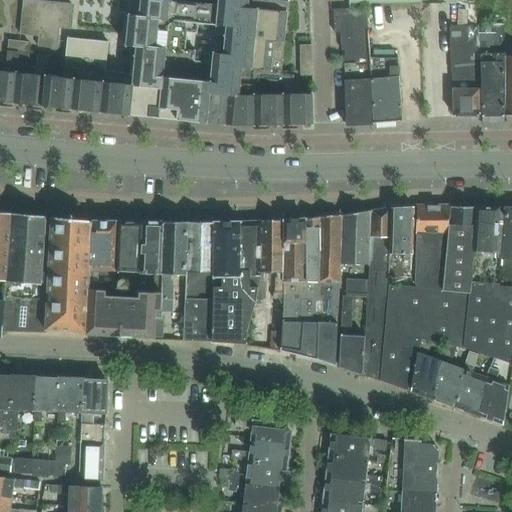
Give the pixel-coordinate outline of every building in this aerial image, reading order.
[(28,0),(22,0),(20,24),(39,26),(44,27),(47,2),(28,0)] [(105,72),(108,42),(67,38),(66,49),(64,67),(65,67),(64,77),(61,107),(70,108),(71,108),(71,109),(72,109),(72,108),(89,110),(89,111),(90,111),(90,110),(100,111),(100,112),(101,112),(101,111),(118,113),(119,114),(119,113),(129,114),(129,115),(130,115),(130,114),(147,116),(148,117),(148,116),(158,117),(159,118),(159,117),(177,119),(178,120),(178,119),(187,120),(188,121),(188,120),(206,122),(207,122),(224,124),(225,124),(235,125),(236,125),(254,125),(255,125),(264,125),(265,125),(267,125),(282,124),(283,124),(284,124),(293,124),(294,124),(295,124),(312,124),(313,124),(313,123),(313,113),(313,112),(312,95),(313,95),(313,93),(312,93),(311,93),(311,94),(293,94),(293,76),(284,75),(281,74),(281,70),(282,61),(282,60),(284,42),(284,41),(285,32),(285,31),(287,13),(287,12),(288,3),(288,2),(288,1),(287,1),(287,2),(278,1),(278,0),(277,0),(271,0),(217,0),(217,5),(200,3),(199,3),(189,2),(190,2),(189,2),(188,2),(171,0),(170,0),(169,0),(170,0),(168,0),(129,0),(128,7),(128,15),(128,16),(127,25),(126,27),(125,44),(125,45),(125,46),(126,47),(126,45),(135,46),(134,55),(134,57),(132,74),(105,72)] [(47,2),(44,27),(59,28),(69,29),(71,5),(47,2)] [(344,63),(346,125),(371,123),(369,66),(369,59),(366,8),(349,9),(333,9),(334,32),(340,32),(341,50),(344,50),(344,63)] [(20,24),(19,35),(38,37),(39,26),(20,24)] [(504,115),(505,26),(502,26),(502,25),(492,25),(492,50),(495,50),(495,53),(480,53),(481,115),(504,115)] [(39,26),(38,37),(58,39),(59,28),(44,27),(39,26)] [(449,26),(451,72),(453,116),(478,115),(477,30),(472,26),(469,26),(449,26)] [(37,43),(37,46),(57,49),(58,39),(38,37),(37,43)] [(8,40),(7,51),(13,52),(17,53),(18,41),(14,41),(8,40)] [(18,41),(17,53),(19,53),(27,54),(28,42),(18,41)] [(311,45),(300,45),(300,55),(311,55),(311,45)] [(0,101),(3,101),(2,102),(3,102),(4,102),(8,102),(13,52),(7,51),(5,72),(0,71),(0,101)] [(14,103),(28,104),(31,104),(31,105),(32,105),(37,105),(42,55),(36,54),(34,74),(17,73),(19,53),(17,53),(13,52),(8,102),(13,102),(13,103),(14,103)] [(43,106),(57,107),(60,107),(60,108),(61,108),(61,107),(64,77),(46,75),(48,56),(42,55),(37,105),(40,105),(42,105),(41,106),(43,106)] [(311,55),(300,55),(300,65),(312,65),(311,55)] [(369,66),(373,123),(401,121),(397,66),(398,66),(398,59),(369,59),(369,66)] [(312,65),(300,65),(300,75),(312,75),(312,65)] [(388,284),(387,278),(390,207),(389,208),(373,211),(371,211),(369,261),(368,264),(368,280),(367,294),(367,297),(364,337),(362,375),(380,381),(388,284)] [(391,207),(390,207),(387,278),(409,278),(413,207),(391,207)] [(417,287),(443,290),(450,207),(417,207),(416,216),(414,283),(417,287)] [(468,293),(469,282),(476,207),(450,207),(443,290),(468,293)] [(496,283),(500,217),(500,207),(476,207),(469,282),(496,283)] [(502,208),(500,207),(500,217),(496,283),(499,284),(501,259),(504,208),(502,208)] [(511,207),(504,207),(504,208),(501,259),(511,259),(511,207)] [(351,214),(340,215),(340,262),(340,264),(368,264),(369,261),(371,211),(351,214)] [(0,280),(5,281),(7,282),(12,214),(0,212),(0,280)] [(44,227),(44,217),(13,214),(7,282),(5,281),(4,302),(2,331),(14,331),(14,330),(25,330),(25,332),(46,332),(46,329),(47,285),(40,284),(44,227)] [(318,217),(319,266),(319,282),(340,283),(340,264),(340,262),(340,215),(318,217)] [(47,285),(46,329),(76,332),(76,330),(79,331),(79,332),(86,333),(88,289),(89,272),(90,231),(91,221),(51,217),(50,227),(47,285)] [(305,219),(305,265),(304,265),(304,282),(306,282),(318,282),(319,282),(319,266),(318,217),(305,219)] [(305,219),(284,220),(284,230),(283,283),(304,282),(304,265),(305,265),(305,219)] [(273,293),(272,299),(282,299),(283,283),(284,230),(284,220),(265,221),(263,273),(264,273),(276,273),(277,277),(275,277),(274,293),(273,293)] [(90,231),(89,272),(115,272),(115,271),(117,232),(117,222),(91,221),(90,231)] [(213,278),(211,342),(234,343),(235,342),(245,342),(245,344),(246,344),(247,331),(255,300),(262,301),(264,273),(263,273),(265,221),(261,221),(239,222),(232,222),(232,221),(214,222),(214,232),(213,273),(213,278)] [(117,232),(115,271),(140,273),(143,232),(142,222),(117,222),(117,232)] [(140,273),(140,274),(154,274),(162,274),(164,232),(164,222),(142,222),(143,232),(140,273)] [(163,274),(162,300),(172,300),(172,284),(170,284),(170,275),(186,276),(186,271),(187,232),(187,222),(164,222),(164,232),(162,274),(163,274)] [(187,232),(186,271),(186,276),(183,341),(211,342),(213,278),(213,273),(214,232),(214,222),(187,222),(187,232)] [(511,259),(501,259),(499,284),(496,283),(469,282),(468,293),(464,342),(463,347),(511,364),(511,366),(511,259)] [(86,333),(86,334),(108,335),(108,336),(132,337),(132,336),(154,337),(154,318),(155,312),(156,312),(156,310),(161,310),(162,305),(162,300),(163,274),(162,274),(154,274),(153,292),(139,292),(139,297),(128,296),(128,284),(127,281),(125,279),(122,279),(119,280),(118,281),(116,284),(116,296),(106,295),(106,290),(88,289),(86,333)] [(345,279),(345,287),(356,288),(357,280),(345,279)] [(368,280),(357,280),(356,288),(356,296),(367,297),(367,294),(368,280)] [(315,359),(335,365),(338,302),(339,293),(340,283),(319,282),(318,282),(317,293),(306,293),(306,282),(304,282),(283,283),(282,299),(281,332),(280,350),(315,359)] [(443,290),(417,287),(388,284),(380,381),(381,381),(382,380),(396,385),(395,386),(397,386),(402,347),(404,335),(445,344),(451,345),(463,347),(464,342),(468,293),(443,290)] [(345,287),(345,296),(356,296),(356,288),(345,287)] [(352,297),(342,297),(338,367),(362,375),(364,337),(350,336),(351,310),(354,310),(354,301),(352,300),(352,297)] [(154,328),(154,337),(163,337),(163,328),(154,328)] [(280,350),(280,337),(272,336),(271,349),(280,351),(280,350)] [(402,347),(397,386),(399,387),(399,386),(408,390),(410,391),(417,351),(418,352),(419,345),(413,344),(402,347)] [(451,345),(445,344),(440,359),(440,360),(433,400),(456,408),(463,369),(462,368),(450,364),(456,346),(451,345)] [(440,359),(418,352),(417,351),(410,391),(433,400),(440,360),(440,359)] [(471,371),(474,365),(478,354),(468,351),(462,368),(463,369),(456,408),(479,416),(486,377),(471,371)] [(505,413),(509,385),(494,380),(498,371),(490,367),(486,377),(479,416),(502,425),(504,419),(505,413)] [(11,376),(0,375),(0,424),(2,425),(2,431),(8,432),(8,431),(9,431),(11,376)] [(18,410),(33,411),(34,411),(36,377),(36,376),(12,375),(11,376),(9,431),(17,431),(18,410)] [(36,377),(34,411),(33,411),(33,422),(33,440),(41,440),(42,411),(56,412),(57,412),(59,378),(36,377)] [(59,378),(57,412),(56,412),(56,423),(64,423),(65,413),(81,413),(83,379),(83,378),(59,377),(59,378)] [(93,478),(103,479),(105,425),(88,424),(89,414),(96,413),(105,414),(107,380),(83,379),(81,413),(78,478),(93,478)] [(234,428),(251,430),(250,438),(289,443),(291,432),(291,431),(285,424),(255,421),(255,416),(236,413),(234,428)] [(351,436),(331,433),(328,456),(363,460),(363,459),(367,460),(369,447),(374,447),(373,450),(385,452),(386,441),(370,438),(351,436)] [(250,439),(249,446),(248,452),(232,450),(231,459),(287,465),(289,443),(250,438),(250,439)] [(242,438),(241,445),(249,446),(250,439),(242,438)] [(420,444),(420,440),(391,438),(389,455),(388,463),(388,466),(437,469),(438,462),(437,462),(437,450),(438,449),(433,444),(433,445),(420,444)] [(55,460),(55,463),(66,464),(70,463),(70,446),(55,446),(55,460)] [(377,454),(376,461),(388,463),(389,455),(377,454)] [(328,456),(326,478),(381,484),(382,477),(366,475),(367,462),(362,462),(363,460),(328,456)] [(11,459),(0,457),(0,469),(9,471),(11,462),(11,459)] [(16,472),(31,473),(32,458),(14,457),(15,462),(16,472)] [(32,458),(31,473),(42,474),(43,459),(32,458)] [(287,465),(231,459),(247,461),(245,475),(229,473),(229,480),(284,486),(287,465)] [(55,463),(54,475),(65,476),(66,464),(55,463)] [(437,469),(388,466),(385,490),(436,494),(436,493),(435,493),(436,476),(437,476),(437,469)] [(221,469),(220,479),(222,480),(229,481),(229,480),(229,473),(230,470),(221,469)] [(15,479),(0,476),(0,496),(12,498),(14,487),(22,489),(24,481),(15,480),(15,479)] [(326,478),(323,499),(357,503),(358,502),(362,502),(364,489),(380,491),(381,484),(326,478)] [(284,486),(229,480),(229,481),(227,489),(227,491),(236,492),(236,488),(244,489),(242,503),(281,508),(284,486)] [(24,481),(22,489),(36,490),(40,491),(41,482),(24,481)] [(100,492),(101,487),(58,485),(58,494),(68,494),(67,505),(102,507),(102,492),(100,492)] [(436,494),(385,490),(383,502),(399,503),(398,511),(434,511),(435,500),(436,500),(436,494)] [(12,498),(0,496),(0,511),(19,511),(20,510),(10,509),(12,498)] [(361,511),(362,505),(357,504),(357,503),(323,499),(321,511),(361,511)] [(240,511),(280,511),(281,508),(242,503),(240,511)]
